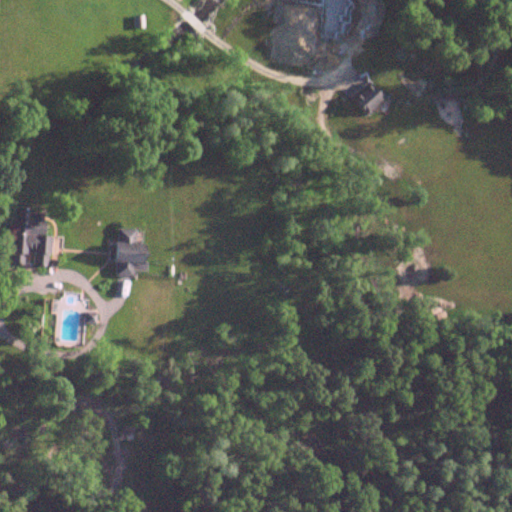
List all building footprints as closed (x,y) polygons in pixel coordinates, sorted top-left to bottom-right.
[(317,0),(317,13),(322,14),(321,28),(344,28),(344,12),(338,12),(338,0),(317,0)] [(381,101),(365,84),(349,99),(364,116),(381,101)] [(40,212),(9,210),(5,265),(20,266),(21,254),(28,255),(27,266),(44,267),(47,236),(39,235),(40,212)] [(131,277),(131,272),(137,272),(138,230),(111,230),(110,277),(131,277)] [(117,442),(132,442),(132,427),(117,426),(117,442)]
